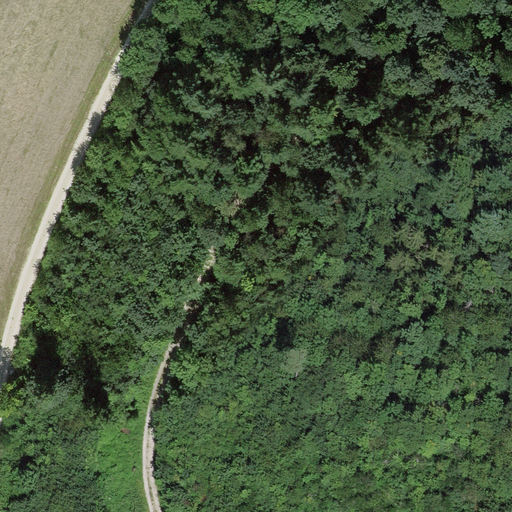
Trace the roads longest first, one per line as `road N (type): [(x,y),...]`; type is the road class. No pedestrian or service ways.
road 1 (track): [(146,511),(138,454),(156,373),(261,171),(336,91),(440,0)]
road 2 (track): [(159,0),(28,266),(0,362)]
